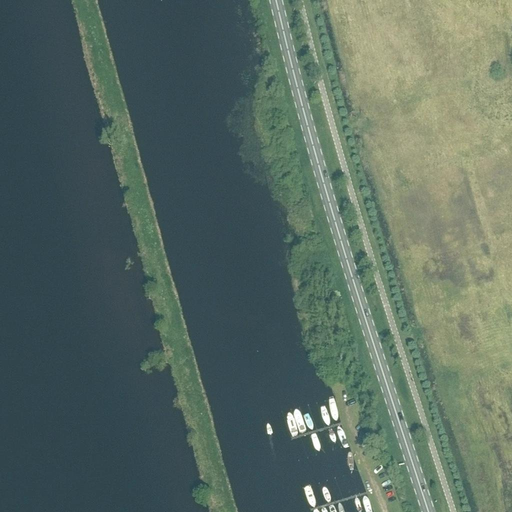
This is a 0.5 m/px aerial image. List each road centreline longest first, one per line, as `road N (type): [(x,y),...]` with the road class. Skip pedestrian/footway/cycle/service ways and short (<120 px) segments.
road 1 (primary): [(427,511),(323,186),(275,0)]
road 2 (track): [(337,395),(384,511)]
